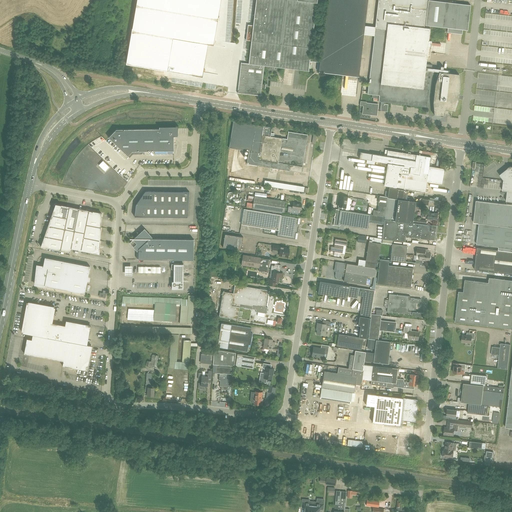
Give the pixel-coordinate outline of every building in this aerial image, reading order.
[(136,0),(126,64),(191,75),(197,42),(208,44),(213,45),(220,0),(136,0)] [(255,0),(253,25),(247,25),(246,40),(251,41),(248,63),(241,63),(237,93),(260,96),(261,88),(263,88),(263,86),(263,84),(261,84),(264,65),(308,71),(309,60),(319,62),(320,58),(310,57),(316,1),(326,2),(326,0),(255,0)] [(318,70),(318,72),(358,76),(363,35),(365,26),(367,0),(326,0),(326,2),(324,23),(323,27),(320,58),(319,62),(319,63),(318,70)] [(365,26),(363,35),(374,36),(367,94),(372,95),(379,95),(378,101),(381,102),(382,102),(385,102),(427,107),(431,70),(440,72),(435,84),(433,102),(434,115),(444,116),(445,110),(455,111),(459,99),(460,87),(459,74),(449,73),(449,70),(443,70),(443,67),(441,66),(440,67),(440,68),(438,68),(438,69),(431,68),(432,65),(426,64),(426,59),(429,41),(430,28),(428,28),(425,28),(424,28),(427,0),(378,0),(375,27),(365,26)] [(428,0),(427,0),(425,25),(448,28),(447,32),(452,33),(452,28),(463,29),(466,30),(469,5),(428,0)] [(366,106),(364,106),(363,114),(377,115),(378,104),(367,103),(366,106)] [(249,164),(304,171),(309,134),(290,131),(289,138),(276,136),(276,133),(273,133),(274,126),(235,121),(231,148),(246,150),(245,157),(250,158),(249,164)] [(173,136),(176,136),(178,136),(178,127),(159,127),(159,129),(116,129),(108,137),(128,156),(131,152),(133,154),(144,154),(144,151),(174,151),(173,136)] [(361,152),(360,158),(371,160),(388,163),(384,185),(393,187),(393,188),(395,188),(396,187),(425,192),(427,182),(442,185),(444,170),(445,168),(444,168),(440,168),(429,166),(428,174),(423,173),(426,156),(416,155),(410,154),(410,152),(408,152),(408,154),(388,150),(387,156),(372,154),(361,152)] [(99,165),(105,171),(109,167),(103,161),(99,165)] [(507,191),(506,201),(511,202),(511,165),(510,166),(499,174),(504,180),(502,191),(507,191)] [(336,187),(343,189),(346,175),(339,174),(336,187)] [(384,217),(384,219),(394,220),(401,221),(412,223),(415,201),(406,200),(406,199),(407,195),(407,190),(395,188),(393,188),(388,187),(388,191),(387,197),(386,207),(384,216),(384,217)] [(180,191),(180,205),(188,205),(189,192),(180,191)] [(284,214),(285,202),(254,196),(252,208),(284,214)] [(338,206),(338,209),(342,210),(343,207),(347,208),(349,197),(344,196),(339,196),(338,200),(338,202),(337,206),(338,206)] [(380,196),(378,206),(383,207),(386,207),(387,197),(380,196)] [(511,204),(477,201),(474,222),(480,223),(511,226),(511,204)] [(287,212),(295,213),(298,214),(299,210),(298,210),(298,209),(301,210),(302,204),(293,203),(292,207),(288,206),(287,212)] [(56,204),(55,210),(54,210),(53,215),(52,215),(51,220),(50,226),(48,226),(47,231),(46,236),(45,236),(44,241),(43,241),(41,247),(70,252),(71,248),(99,254),(100,248),(98,248),(100,240),(98,240),(99,235),(101,227),(99,227),(100,221),(102,214),(96,213),(96,212),(88,211),(83,210),(74,208),(74,209),(69,208),(69,207),(61,205),(56,204)] [(180,205),(180,217),(187,217),(188,205),(180,205)] [(374,210),(373,215),(384,216),(386,207),(383,207),(382,211),(377,211),(374,210)] [(278,229),(277,236),(295,239),(298,218),(294,217),(244,209),(241,223),(278,229)] [(342,210),(338,209),(336,209),(333,225),(339,226),(339,225),(367,229),(370,214),(366,214),(362,213),(342,210)] [(427,217),(427,219),(437,220),(437,213),(429,213),(429,211),(425,211),(425,217),(427,217)] [(381,238),(381,239),(400,241),(400,237),(405,237),(434,240),(436,225),(426,224),(413,223),(412,223),(401,221),(394,220),(384,219),(383,225),(383,226),(381,238)] [(511,226),(480,223),(477,244),(499,247),(498,250),(511,251),(511,226)] [(139,249),(139,251),(138,259),(137,259),(193,260),(194,239),(151,238),(152,237),(149,234),(145,230),(143,232),(142,232),(130,243),(137,251),(139,249)] [(241,250),(243,236),(225,234),(223,247),(241,250)] [(330,252),(339,253),(342,254),(344,246),(346,246),(347,241),(335,239),(334,244),(336,245),(335,247),(331,246),(330,252)] [(359,259),(358,265),(377,268),(378,263),(377,263),(381,244),(368,242),(365,260),(359,259)] [(405,262),(407,245),(392,244),(390,260),(405,262)] [(272,245),(271,249),(279,250),(278,255),(283,256),(288,257),(289,249),(284,248),(284,247),(282,247),(272,245)] [(477,247),(474,269),(481,270),(485,271),(511,273),(511,251),(498,250),(477,247)] [(417,248),(415,263),(422,264),(423,260),(429,261),(429,253),(428,253),(424,253),(424,249),(417,248)] [(243,255),(241,265),(259,268),(258,271),(268,272),(270,259),(261,258),(243,255)] [(38,267),(39,266),(37,266),(35,284),(42,286),(45,286),(45,285),(46,285),(46,286),(85,294),(90,266),(45,257),(43,267),(42,266),(42,267),(38,267)] [(413,268),(388,265),(388,260),(379,259),(376,284),(410,288),(413,268)] [(334,270),(334,271),(335,271),(335,272),(336,272),(335,274),(335,275),(335,277),(336,278),(338,279),(339,278),(341,278),(341,276),(342,275),(345,275),(344,281),(366,285),(367,276),(376,277),(377,268),(358,265),(346,263),(336,262),(334,270)] [(171,264),(171,269),(174,269),(174,282),(172,282),(172,289),(183,289),(183,264),(174,264),(171,264)] [(269,279),(268,284),(274,285),(277,285),(277,282),(278,282),(279,276),(282,277),(283,277),(283,273),(282,273),(279,273),(281,265),(277,264),(275,264),(274,266),(272,265),(271,269),(270,269),(269,279)] [(511,280),(489,278),(489,283),(465,280),(463,292),(458,292),(455,322),(511,329),(511,371),(505,428),(511,428),(511,280)] [(348,296),(351,296),(358,297),(358,294),(363,294),(360,315),(370,317),(374,290),(364,288),(352,286),(320,281),(318,293),(348,298),(348,296)] [(223,291),(219,316),(237,319),(239,307),(256,309),(256,312),(258,312),(257,316),(264,317),(265,313),(266,313),(267,307),(266,307),(265,307),(268,290),(260,289),(234,284),(233,293),(223,291)] [(421,299),(415,298),(410,298),(410,296),(389,294),(388,300),(385,299),(384,307),(387,308),(387,311),(414,315),(414,316),(422,317),(422,313),(415,312),(416,303),(420,304),(421,299)] [(22,333),(33,335),(62,340),(65,326),(51,323),(53,307),(54,307),(54,306),(28,302),(28,303),(29,303),(23,332),(22,333)] [(368,339),(378,340),(379,330),(394,332),(395,329),(395,322),(380,320),(381,315),(371,314),(368,339)] [(338,334),(336,346),(361,350),(363,337),(367,338),(370,318),(359,316),(358,326),(360,326),(359,337),(338,334)] [(317,334),(320,334),(325,335),(326,326),(330,327),(331,321),(326,320),(323,320),(322,324),(318,323),(317,328),(318,328),(317,334)] [(66,321),(65,326),(62,340),(67,341),(87,345),(90,330),(89,330),(90,326),(86,325),(86,324),(66,321)] [(217,347),(227,348),(247,352),(248,345),(250,345),(252,333),(250,333),(251,328),(221,323),(217,347)] [(418,340),(419,332),(411,331),(411,327),(404,326),(403,333),(409,333),(408,339),(418,340)] [(474,340),(475,334),(469,333),(468,336),(462,335),(461,342),(471,343),(471,339),(474,340)] [(24,354),(63,361),(67,341),(62,340),(33,335),(32,340),(27,339),(24,354)] [(275,342),(272,342),(273,339),(265,338),(264,341),(263,348),(279,350),(279,348),(274,347),(275,342)] [(390,357),(389,357),(390,341),(385,341),(381,340),(375,340),(373,362),(388,364),(388,361),(390,361),(391,360),(391,358),(390,357)] [(92,346),(87,345),(67,341),(63,361),(63,366),(87,371),(92,346)] [(508,369),(510,344),(500,343),(500,347),(492,346),(491,354),(499,355),(497,368),(508,369)] [(314,356),(327,358),(329,346),(322,345),(321,349),(315,348),(314,356)] [(213,362),(213,373),(217,373),(217,364),(231,365),(235,365),(236,353),(214,349),(214,355),(213,362)] [(362,371),(365,352),(355,350),(354,355),(350,354),(348,368),(362,371)] [(201,354),(200,360),(213,362),(214,355),(202,354),(201,354)] [(236,366),(251,368),(253,369),(255,357),(238,354),(236,366)] [(147,361),(146,366),(155,367),(157,355),(152,355),(151,361),(147,361)] [(453,363),(452,370),(453,370),(453,372),(457,373),(459,373),(464,374),(465,364),(453,363)] [(217,364),(217,373),(219,373),(219,376),(218,380),(220,381),(219,387),(224,387),(227,387),(228,384),(230,384),(230,380),(229,379),(229,376),(228,376),(229,374),(231,374),(231,365),(217,364)] [(267,378),(272,379),(273,372),(273,373),(274,369),(270,368),(271,365),(263,364),(263,368),(265,368),(264,373),(261,373),(260,382),(266,383),(267,378)] [(371,384),(386,386),(387,382),(394,383),(393,387),(403,388),(403,381),(404,379),(396,378),(398,368),(373,365),(371,384)] [(339,367),(338,373),(328,372),(324,371),(322,387),(325,388),(355,393),(356,385),(360,385),(363,371),(339,367)] [(204,389),(204,386),(207,386),(208,378),(211,378),(212,371),(208,371),(208,373),(205,373),(205,376),(201,376),(201,383),(198,383),(198,389),(204,389)] [(150,387),(151,376),(151,373),(146,373),(145,387),(147,387),(146,391),(148,391),(147,395),(153,396),(154,388),(150,387)] [(409,382),(403,381),(403,388),(405,388),(414,389),(414,386),(416,386),(418,375),(410,374),(409,382)] [(470,384),(485,386),(486,376),(471,374),(470,384)] [(468,403),(489,405),(502,406),(505,388),(485,386),(470,384),(463,383),(461,402),(468,403)] [(262,392),(259,392),(255,391),(254,402),(254,405),(262,405),(263,398),(262,398),(262,392)] [(367,394),(366,405),(374,406),(372,422),(400,426),(400,425),(401,420),(406,421),(410,421),(415,422),(418,400),(367,394)] [(487,415),(489,405),(468,403),(467,413),(487,415)] [(457,410),(449,409),(447,409),(447,415),(449,416),(449,419),(453,419),(458,420),(458,416),(456,416),(457,410)] [(453,419),(449,419),(448,418),(447,427),(444,427),(444,434),(454,435),(454,431),(458,431),(458,426),(472,427),(472,421),(469,421),(458,420),(453,419)] [(444,449),(443,456),(453,458),(453,450),(452,450),(453,442),(447,442),(446,449),(444,449)] [(485,459),(484,464),(491,465),(493,452),(487,451),(486,455),(487,455),(486,459),(485,459)] [(343,491),(336,491),(334,511),(339,511),(340,498),(342,498),(343,491)] [(346,492),(343,491),(342,498),(340,498),(339,511),(349,511),(350,509),(345,509),(346,492)] [(311,511),(313,506),(309,506),(309,500),(302,499),(302,507),(305,507),(304,511),(311,511)] [(313,506),(311,511),(319,511),(320,509),(323,509),(324,499),(317,499),(318,499),(317,501),(317,500),(317,506),(313,506)] [(402,511),(402,507),(400,507),(401,501),(397,501),(396,507),(396,510),(392,510),(391,511),(403,511),(404,511),(402,511)]
